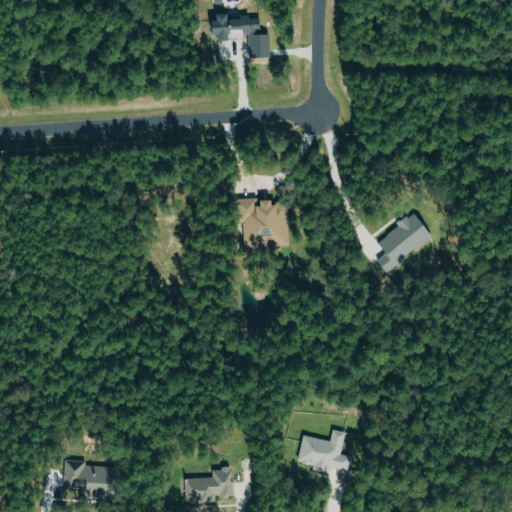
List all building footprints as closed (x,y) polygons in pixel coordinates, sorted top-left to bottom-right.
[(249,57),(271,57),(270,34),(261,34),(261,18),(251,18),(251,15),(229,16),(229,13),(215,14),(216,39),(249,38),(249,57)] [(239,247),(283,245),(281,202),(271,202),(271,203),(266,204),(266,199),(255,199),(256,204),(249,205),(249,201),(252,198),(234,198),(234,201),(232,201),(233,221),(240,221),(240,224),(238,224),(239,247)] [(433,237),(416,212),(378,240),(395,264),(433,237)] [(346,432),(333,429),(331,441),(304,435),(298,463),(329,470),(330,466),(348,470),(351,457),(342,455),(346,432)] [(86,467),(86,461),(66,461),(65,488),(83,488),(82,499),(115,499),(115,467),(86,467)] [(216,503),(216,497),(233,497),(233,468),(213,468),(213,478),(187,478),(187,503),(216,503)]
